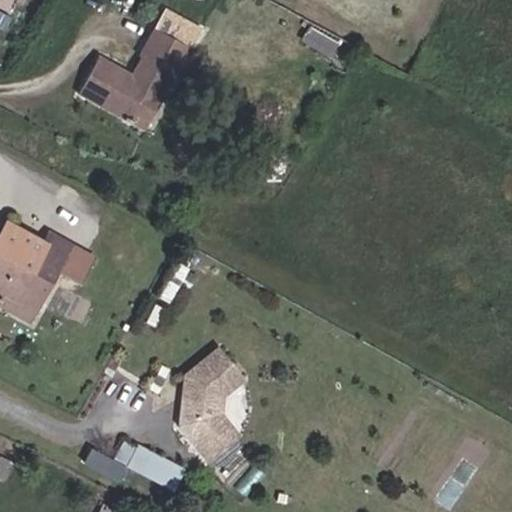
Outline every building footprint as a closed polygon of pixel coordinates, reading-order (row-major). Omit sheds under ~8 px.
[(79,36),(61,73),(129,107),(160,46),(167,49),(178,25),(139,4),(113,54),(79,36)] [(0,274),(28,287),(61,222),(43,213),(36,227),(0,209),(0,274)] [(0,289),(21,300),(28,287),(0,274),(0,289)] [(218,342),(175,379),(191,398),(171,415),(210,461),(245,431),(220,402),(249,378),(218,342)] [(176,487),(186,466),(120,434),(103,469),(120,477),(127,463),(176,487)]
